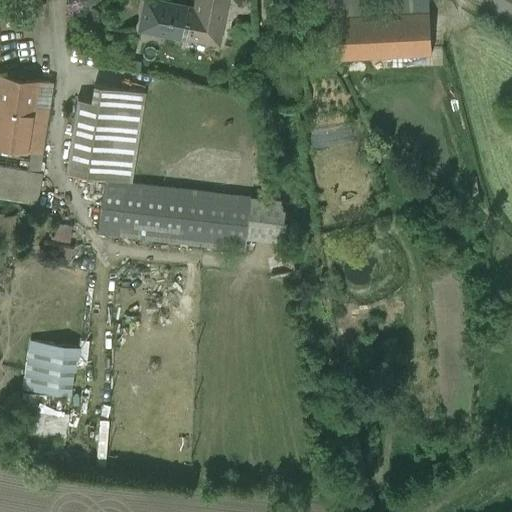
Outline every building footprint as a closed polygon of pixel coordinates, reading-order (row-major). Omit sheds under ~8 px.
[(146,0),(140,31),(221,48),(231,0),(146,0)] [(430,53),(427,0),(374,0),(375,13),(382,13),(384,55),(410,54),(430,53)] [(382,13),(375,13),(336,15),(338,35),(339,57),(344,57),(345,71),(370,70),(370,57),(384,55),(382,13)] [(3,70),(0,88),(0,104),(48,112),(53,78),(3,70)] [(307,199),(156,184),(166,84),(120,79),(118,93),(100,91),(92,170),(128,174),(122,228),(302,247),(307,199)] [(0,141),(41,148),(48,112),(0,104),(0,141)] [(96,257),(98,223),(80,222),(79,238),(66,237),(65,255),(96,257)] [(107,387),(108,338),(48,336),(47,386),(107,387)] [(94,427),(97,389),(71,388),(69,426),(94,427)]
